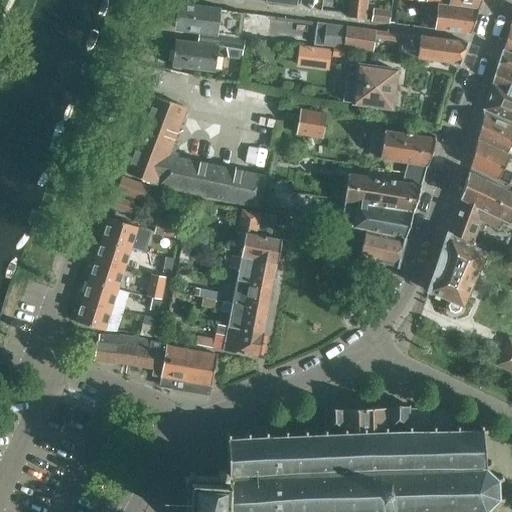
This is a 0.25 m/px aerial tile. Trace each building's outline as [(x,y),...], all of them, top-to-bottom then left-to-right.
[(366,20),(368,0),(350,0),(348,17),(366,20)] [(449,0),(449,2),(479,11),(482,0),(449,0)] [(176,27),(199,30),(217,32),(220,7),(179,2),(176,27)] [(479,11),(449,2),(448,5),(439,3),(436,30),(472,34),(479,11)] [(389,23),(391,11),(373,9),(372,21),(389,23)] [(342,50),(345,26),(319,23),(316,46),(326,47),(342,50)] [(345,26),(342,50),(373,54),(374,43),(375,38),(402,41),(399,56),(459,65),(467,42),(421,36),(401,32),(400,33),(345,26)] [(511,28),(510,28),(503,49),(511,52),(511,28)] [(242,35),(217,32),(199,30),(198,42),(176,38),(172,65),(214,71),(218,44),(241,48),(242,35)] [(497,69),(511,75),(511,52),(503,49),(497,69)] [(392,109),(397,71),(359,65),(357,82),(349,81),(346,102),(354,103),(392,109)] [(511,75),(497,69),(484,110),(490,112),(511,121),(511,75)] [(260,209),(267,175),(170,154),(187,108),(154,96),(125,173),(156,186),(156,187),(260,209)] [(323,139),(327,113),(301,109),(296,135),(323,139)] [(511,154),(511,155),(511,126),(484,113),(478,138),(511,154)] [(405,173),(424,176),(427,167),(428,167),(436,139),(384,131),(380,159),(408,164),(405,173)] [(511,154),(478,138),(470,166),(498,180),(511,154)] [(460,199),(449,232),(473,244),(482,221),(499,230),(503,221),(510,224),(511,220),(511,192),(469,171),(460,199)] [(350,227),(403,238),(404,237),(406,238),(424,176),(405,173),(404,175),(403,181),(348,173),(341,226),(349,227),(350,227)] [(142,200),(147,185),(123,176),(117,191),(142,200)] [(135,215),(139,203),(116,195),(112,207),(135,215)] [(241,256),(277,264),(282,240),(258,235),(262,213),(242,209),(237,232),(246,234),(241,256)] [(102,239),(132,248),(139,227),(109,217),(102,239)] [(159,219),(156,234),(175,238),(177,223),(178,222),(168,221),(159,219)] [(261,221),(259,233),(266,235),(268,223),(261,221)] [(396,266),(403,238),(350,227),(349,227),(341,226),(334,224),(332,236),(351,240),(348,255),(396,266)] [(182,244),(192,246),(195,226),(186,225),(182,244)] [(488,252),(473,244),(449,232),(447,231),(427,290),(449,300),(446,305),(449,311),(454,314),(462,311),(488,252)] [(125,269),(132,248),(102,239),(95,259),(125,269)] [(182,244),(182,245),(179,258),(189,260),(192,246),(182,244)] [(277,264),(241,256),(237,280),(273,287),(277,264)] [(172,273),(175,259),(166,257),(163,272),(172,273)] [(125,269),(95,259),(89,280),(119,289),(125,269)] [(511,277),(511,262),(505,260),(500,272),(511,277)] [(153,292),(163,294),(167,277),(157,275),(153,292)] [(119,289),(89,280),(82,300),(112,310),(119,289)] [(237,280),(232,303),(268,310),(273,287),(237,280)] [(200,289),(198,297),(221,301),(223,293),(200,288),(200,289)] [(153,297),(150,308),(158,310),(161,298),(153,297)] [(232,303),(221,301),(198,297),(203,298),(201,306),(222,310),(220,325),(264,333),(268,310),(232,303)] [(112,310),(82,300),(76,322),(106,331),(112,310)] [(145,316),(144,324),(154,326),(156,318),(145,316)] [(264,333),(220,325),(218,332),(226,334),(225,341),(223,350),(259,357),(264,333)] [(151,340),(131,336),(118,334),(118,336),(99,334),(98,341),(97,341),(94,361),(126,364),(153,369),(152,376),(162,378),(160,386),(209,395),(210,386),(212,386),(218,354),(168,345),(151,342),(151,340)] [(214,341),(198,338),(196,344),(213,347),(214,341)] [(511,372),(511,339),(508,338),(496,365),(511,372)] [(180,511),(493,511),(489,509),(499,499),(505,501),(506,497),(500,496),(499,482),(505,479),(503,475),(498,478),(486,467),(483,432),(488,432),(487,428),(483,428),(483,424),(478,424),(478,428),(458,429),(458,424),(455,424),(455,409),(410,408),(410,406),(387,407),(344,410),(344,409),(324,409),(324,428),(323,428),(324,433),(307,433),(307,429),(303,429),(303,434),(288,434),(288,430),(284,430),(284,434),(269,435),(268,431),(264,431),(265,435),(250,436),(250,432),(246,432),(246,436),(231,437),(231,433),(227,433),(227,437),(229,470),(226,473),(225,471),(220,471),(217,474),(217,477),(194,476),(195,471),(188,471),(188,475),(187,475),(187,476),(183,476),(182,483),(186,483),(186,490),(188,492),(188,503),(185,505),(184,511),(180,511)]
